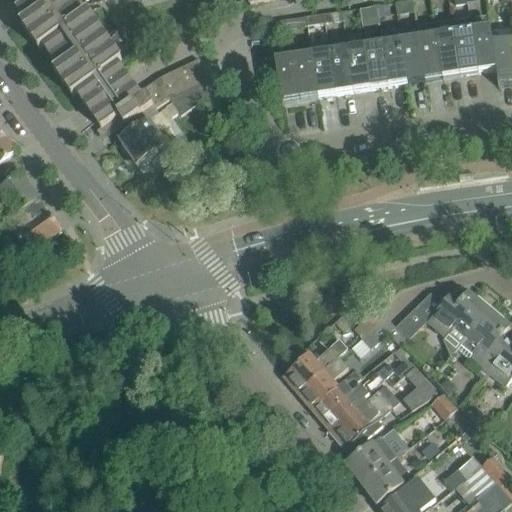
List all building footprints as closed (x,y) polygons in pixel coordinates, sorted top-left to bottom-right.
[(248,0),(250,7),(272,2),(271,0),(16,0),(22,8),(17,11),(26,23),(21,26),(39,51),(43,48),(59,70),(55,73),(73,98),(77,95),(89,113),(102,130),(106,127),(113,136),(114,135),(125,127),(128,131),(169,101),(202,86),(191,66),(162,80),(145,91),(150,98),(148,100),(150,104),(146,107),(136,93),(129,83),(122,73),(118,66),(122,63),(87,15),(83,18),(70,0),(248,0)] [(414,12),(413,3),(395,6),(397,15),(414,12)] [(380,26),(377,9),(360,11),(363,29),(380,26)] [(343,23),(342,14),(324,17),(325,26),(343,23)] [(324,17),(306,19),(308,28),(325,26),(324,17)] [(308,28),(306,19),(270,25),(271,34),(308,28)] [(461,79),(479,76),(472,33),(471,21),(453,24),(454,35),(461,79)] [(436,38),(435,26),(417,29),(419,41),(425,84),(443,81),(436,38)] [(497,73),(493,44),(491,30),(472,33),(479,76),(497,73)] [(454,35),(436,38),(443,81),(461,79),(454,35)] [(425,84),(419,41),(401,43),(408,87),(425,84)] [(511,86),(511,42),(493,44),(497,73),(498,88),(511,86)] [(408,87),(401,43),(383,46),(390,89),(408,87)] [(390,89),(383,46),(365,49),(372,92),(390,89)] [(372,92),(365,49),(347,51),(354,95),(372,92)] [(354,95),(347,51),(329,54),(336,98),(354,95)] [(336,98),(329,54),(312,57),(319,100),(336,98)] [(319,100),(312,57),(294,60),(275,62),(281,106),(319,100)] [(209,82),(199,62),(191,66),(202,86),(209,82)] [(174,100),(170,103),(179,116),(181,119),(194,110),(211,99),(202,86),(174,100)] [(149,121),(119,141),(137,168),(176,142),(169,130),(159,137),(149,121)] [(19,153),(0,127),(0,166),(3,165),(19,153)] [(40,202),(21,176),(5,188),(0,191),(0,216),(5,224),(16,220),(40,202)] [(62,234),(40,202),(16,220),(5,224),(29,258),(62,234)] [(467,341),(490,314),(469,296),(461,305),(452,298),(444,307),(431,296),(416,314),(429,324),(428,325),(445,341),(444,342),(451,359),(458,352),(467,341)] [(372,317),(355,332),(363,341),(387,320),(379,311),(372,317)] [(510,330),(490,314),(467,341),(458,352),(470,362),(470,361),(482,371),(477,377),(483,381),(489,373),(511,347),(502,340),(510,330)] [(372,352),(389,337),(401,349),(405,347),(409,344),(387,320),(363,341),(372,352)] [(298,398),(339,362),(350,353),(340,342),(330,351),(332,354),(318,366),(310,357),(283,380),(298,398)] [(413,356),(405,347),(401,349),(394,356),(402,366),(408,361),(413,356)] [(511,347),(489,373),(483,381),(485,383),(490,378),(504,390),(511,380),(511,347)] [(402,366),(394,373),(401,382),(406,378),(410,375),(416,370),(408,361),(402,366)] [(338,391),(337,389),(333,385),(348,373),(345,369),(339,362),(298,398),(312,414),(338,391)] [(438,396),(416,370),(410,375),(406,378),(417,391),(404,402),(413,414),(429,404),(438,396)] [(320,424),(352,395),(349,392),(361,382),(354,374),(337,389),(338,391),(312,414),(320,424)] [(379,425),(398,409),(400,406),(385,389),(367,405),(364,402),(329,434),(349,457),(365,444),(383,429),(379,425)] [(329,434),(364,402),(367,399),(364,395),(357,401),(352,395),(320,424),(329,434)] [(433,429),(435,432),(458,412),(445,398),(433,408),(443,420),(433,429)] [(389,467),(397,461),(381,440),(373,446),(361,454),(345,466),(361,487),(389,467)] [(496,485),(508,475),(494,459),(482,470),(455,491),(469,507),(496,485)] [(455,491),(482,470),(474,460),(446,483),(453,492),(455,491)] [(393,496),(404,488),(413,481),(397,461),(389,467),(361,487),(377,508),(393,496)] [(511,480),(511,479),(508,475),(496,485),(469,507),(462,511),(481,511),(482,511),(483,511),(502,511),(511,504),(511,496),(504,488),(511,480)] [(414,484),(396,499),(380,511),(424,511),(435,504),(423,488),(420,491),(414,484)]
